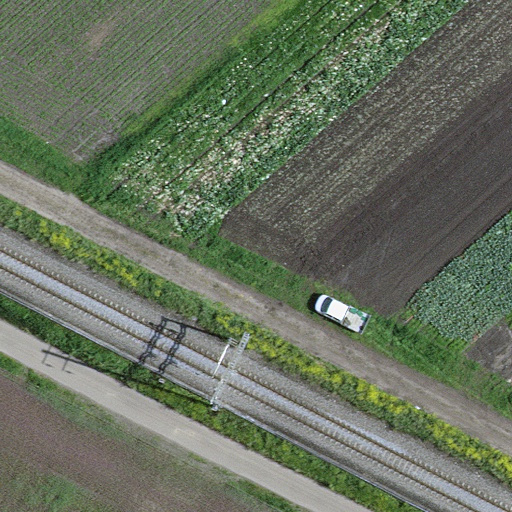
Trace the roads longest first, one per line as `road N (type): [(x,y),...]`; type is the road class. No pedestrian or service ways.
road 1 (track): [(511,460),(0,199)]
road 2 (track): [(282,511),(0,365)]
